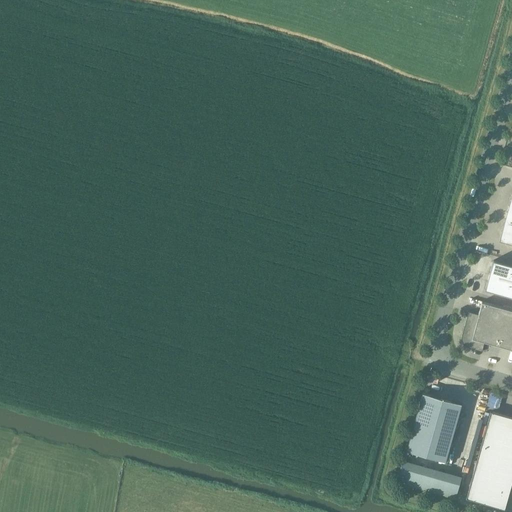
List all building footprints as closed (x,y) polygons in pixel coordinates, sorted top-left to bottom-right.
[(505,242),(511,244),(511,195),(502,231),(504,232),(502,239),(506,240),(505,242)] [(511,296),(511,265),(493,261),(485,290),(511,296)] [(511,309),(482,301),(478,314),(469,312),(462,335),(462,339),(463,343),(465,346),(469,348),(482,351),(485,341),(511,348),(511,309)] [(407,451),(445,461),(461,403),(423,393),(407,451)] [(466,498),(504,509),(511,481),(511,417),(490,412),(466,498)] [(456,498),(462,476),(404,460),(398,482),(456,498)]
